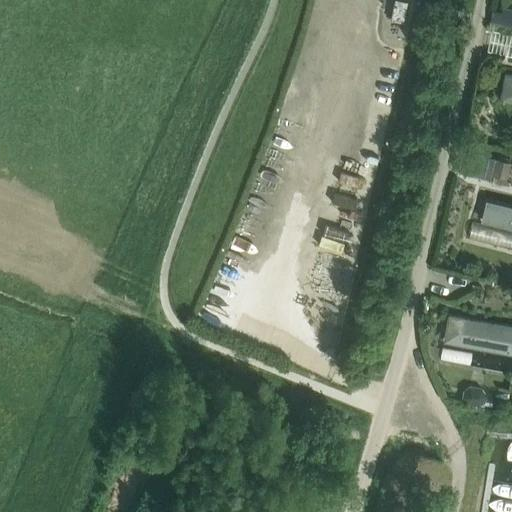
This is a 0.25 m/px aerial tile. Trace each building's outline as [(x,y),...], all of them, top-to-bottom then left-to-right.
[(407,3),(395,0),(390,21),(403,23),(407,3)] [(511,8),(503,7),(501,13),(492,11),(489,25),(511,30),(511,8)] [(511,77),(505,76),(500,102),(511,104),(511,77)] [(459,149),(458,152),(453,169),(489,179),(491,175),(506,179),(511,163),(459,149)] [(511,210),(485,204),(480,227),(511,234),(511,210)] [(314,245),(340,252),(347,229),(320,222),(314,245)] [(511,327),(448,316),(443,346),(511,357),(511,327)]
